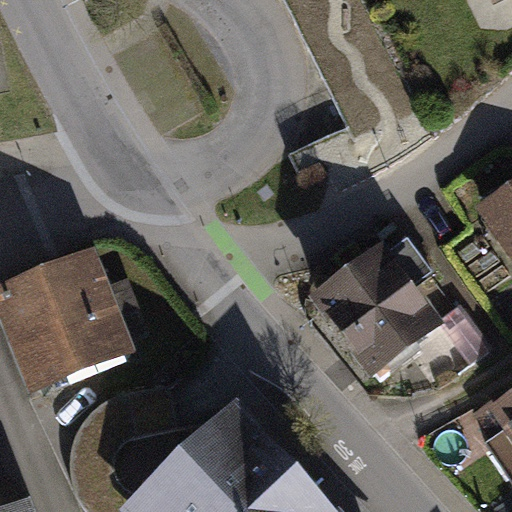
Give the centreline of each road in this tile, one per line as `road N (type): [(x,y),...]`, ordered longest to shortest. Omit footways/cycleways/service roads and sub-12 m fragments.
road 1 (residential): [(214,280),(420,177),(511,98)]
road 2 (residential): [(35,0),(133,180),(214,280)]
road 3 (residential): [(214,280),(422,511)]
road 4 (track): [(358,441),(511,369)]
